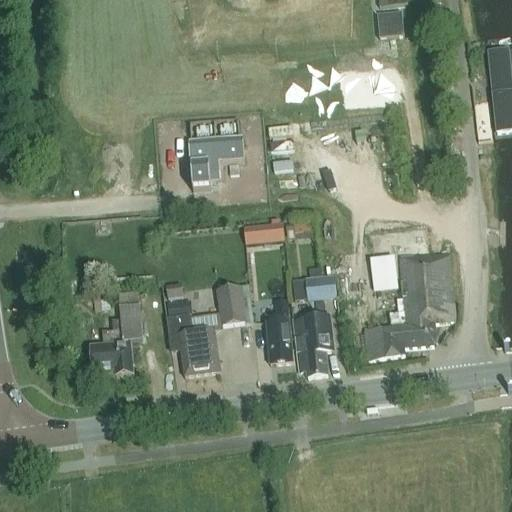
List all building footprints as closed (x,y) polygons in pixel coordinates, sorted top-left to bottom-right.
[(401,0),(377,0),(378,9),(402,7),(401,0)] [(381,41),(405,39),(403,15),(379,17),(381,41)] [(511,135),(511,51),(511,47),(486,50),(495,137),(511,135)] [(450,58),(449,49),(431,51),(434,80),(443,82),(443,77),(456,76),(454,60),(454,58),(450,58)] [(192,195),(211,194),(211,189),(211,183),(221,182),(220,166),(246,164),(244,140),(240,140),(191,144),(188,144),(189,168),(191,168),(192,190),(192,195)] [(299,222),(300,235),(319,234),(319,221),(299,222)] [(284,229),(244,233),(246,249),(285,245),(284,229)] [(183,301),(178,258),(162,260),(168,303),(183,301)] [(404,352),(437,349),(435,327),(456,325),(449,258),(401,262),(403,301),(397,302),(398,318),(390,319),(392,333),(366,336),(368,365),(405,360),(404,352)] [(337,302),(334,278),(306,282),(308,305),(337,302)] [(247,326),(242,291),(217,295),(222,330),(247,326)] [(259,293),(261,315),(275,314),(274,292),(259,293)] [(103,335),(104,349),(90,350),(93,380),(116,377),(116,380),(120,380),(122,382),(128,382),(129,379),(134,379),(131,347),(143,346),(139,302),(127,303),(128,311),(120,312),(121,333),(103,335)] [(275,304),(276,313),(277,323),(266,325),(271,369),(293,366),(286,303),(275,304)] [(308,382),(328,379),(325,356),(333,355),(329,319),(293,324),(300,376),(307,375),(308,382)] [(179,339),(185,381),(221,376),(215,334),(179,339)]
